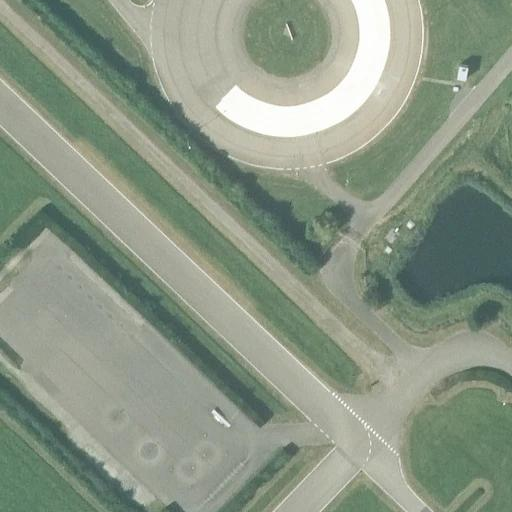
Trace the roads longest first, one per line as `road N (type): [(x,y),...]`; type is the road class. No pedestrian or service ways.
road 1 (track): [(406,394),(0,8)]
road 2 (unknown): [(293,160),(325,153),(379,101),(401,37),(393,0)]
